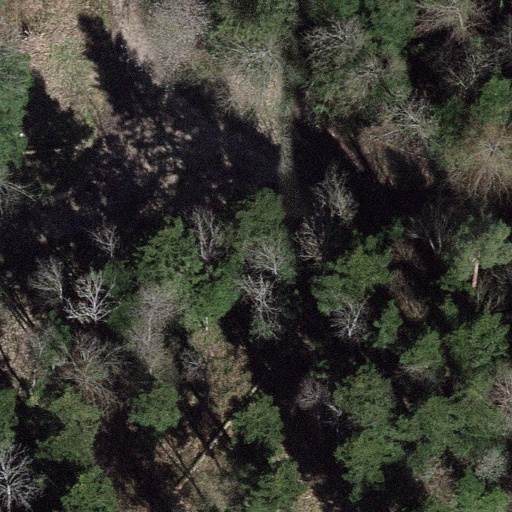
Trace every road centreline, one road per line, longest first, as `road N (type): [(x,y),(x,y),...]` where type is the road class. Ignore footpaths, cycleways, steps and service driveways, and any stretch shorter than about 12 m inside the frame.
road 1 (track): [(511,258),(205,131),(62,215),(0,229)]
road 2 (track): [(0,306),(182,178),(205,131),(166,97),(134,47),(125,0)]
